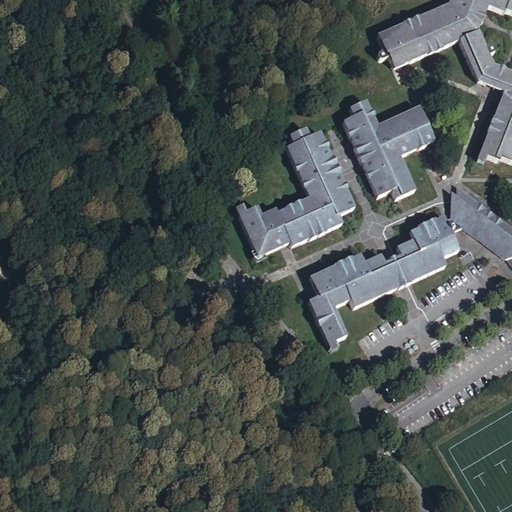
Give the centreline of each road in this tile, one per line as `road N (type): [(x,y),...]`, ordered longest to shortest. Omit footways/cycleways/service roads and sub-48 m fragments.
road 1 (track): [(208,224),(114,0)]
road 2 (unclassified): [(360,408),(234,278),(208,224)]
road 3 (unclassified): [(360,408),(511,304)]
road 4 (unclassified): [(428,511),(367,433),(360,408)]
